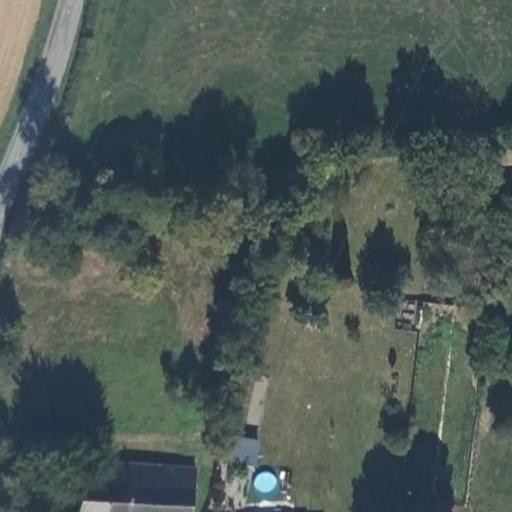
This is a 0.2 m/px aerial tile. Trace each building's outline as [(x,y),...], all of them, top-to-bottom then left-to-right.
[(511,134),(449,135),(447,147),(447,150),(508,149),(509,160),(511,160),(511,134)] [(237,436),(233,459),(256,463),(260,440),(237,436)] [(142,485),(144,464),(111,461),(108,482),(142,485)] [(142,485),(108,482),(105,511),(181,511),(186,469),(144,464),(142,485)] [(73,511),(105,511),(108,482),(77,479),(73,511)]
